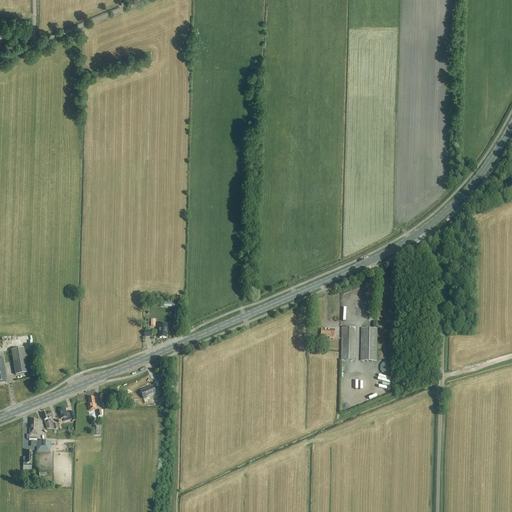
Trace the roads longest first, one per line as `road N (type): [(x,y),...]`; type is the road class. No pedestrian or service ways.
road 1 (primary): [(0,418),(352,269),(418,233)]
road 2 (unclassified): [(438,511),(444,287),(418,233)]
road 3 (unclassified): [(0,59),(142,0)]
road 4 (primary): [(418,233),(472,184),(511,126)]
